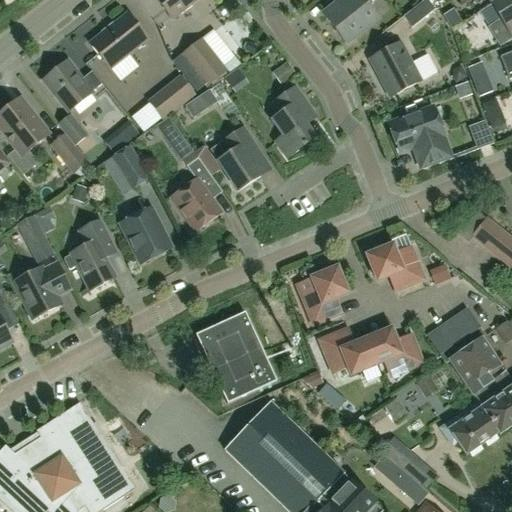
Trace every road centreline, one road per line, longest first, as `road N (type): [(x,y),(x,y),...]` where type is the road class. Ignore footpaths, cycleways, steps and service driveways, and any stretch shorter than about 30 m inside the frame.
road 1 (residential): [(384,214),(180,301),(0,399)]
road 2 (residential): [(384,214),(352,130),(267,0)]
road 3 (residential): [(511,163),(384,214)]
